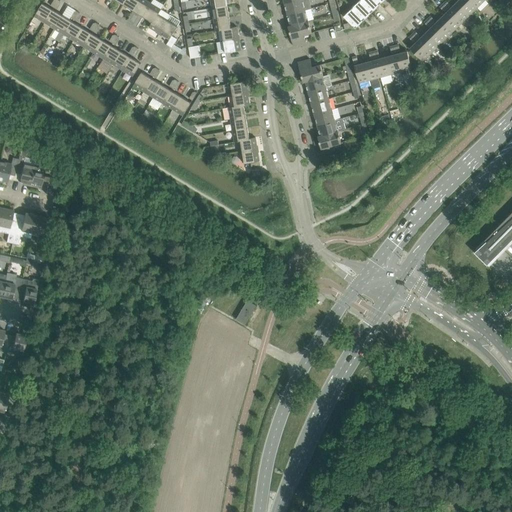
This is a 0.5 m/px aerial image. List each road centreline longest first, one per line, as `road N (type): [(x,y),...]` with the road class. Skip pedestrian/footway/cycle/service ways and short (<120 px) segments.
road 1 (secondary): [(358,284),(278,423),(262,511)]
road 2 (secondary): [(277,511),(325,404),(390,295)]
road 3 (residential): [(269,59),(185,73),(74,0)]
road 4 (secondary): [(511,116),(370,269)]
road 5 (secondary): [(401,279),(511,151)]
road 6 (residential): [(269,59),(388,29),(420,0)]
road 7 (residential): [(273,77),(273,129),(298,192)]
road 8 (residential): [(298,192),(298,141),(273,77)]
